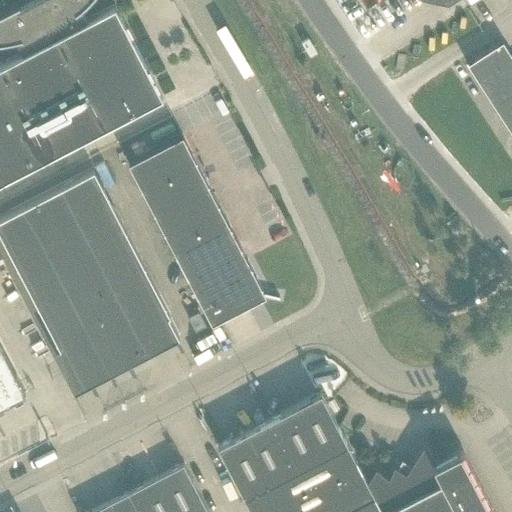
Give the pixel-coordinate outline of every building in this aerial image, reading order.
[(28,0),(20,5),(18,2),(0,11),(0,41),(7,40),(17,39),(22,51),(1,62),(48,153),(162,95),(114,3),(86,18),(80,7),(87,0),(28,0)] [(511,55),(502,40),(474,59),(478,65),(472,69),(465,58),(464,59),(511,133),(511,55)] [(0,178),(48,153),(1,62),(0,62),(0,178)] [(265,294),(182,133),(128,161),(211,322),(265,294)] [(57,166),(64,162),(60,156),(53,160),(57,166)] [(169,313),(93,167),(0,215),(0,231),(79,383),(172,334),(174,337),(178,335),(167,314),(169,313)] [(195,330),(205,325),(199,311),(188,316),(195,330)] [(0,403),(25,391),(0,344),(0,403)] [(492,511),(459,448),(437,459),(425,442),(410,465),(402,460),(398,467),(393,465),(388,477),(376,467),(367,480),(320,390),(217,444),(253,511),(492,511)] [(208,511),(182,462),(86,511),(208,511)]
